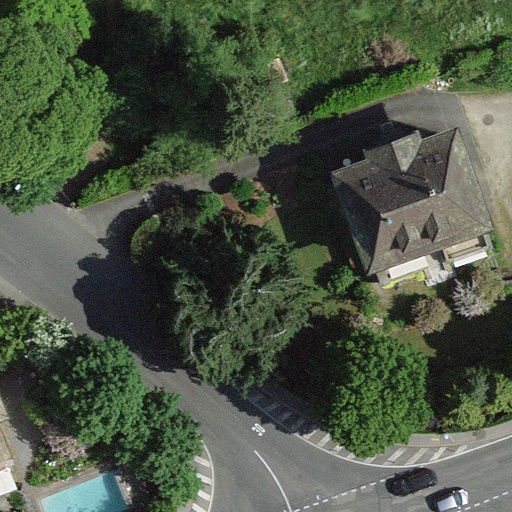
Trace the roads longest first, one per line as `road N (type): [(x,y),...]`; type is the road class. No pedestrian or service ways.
road 1 (residential): [(323,511),(271,447),(0,223)]
road 2 (tertiary): [(495,464),(369,511)]
